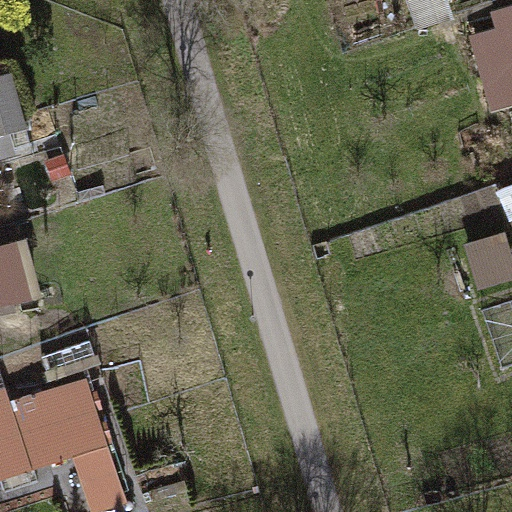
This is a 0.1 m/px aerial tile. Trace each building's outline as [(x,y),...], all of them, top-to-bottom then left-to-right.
[(452,0),(413,0),(424,32),(459,19),(452,0)] [(511,7),(492,13),(497,29),(469,37),(491,110),(511,103),(511,7)] [(0,162),(34,153),(11,73),(0,75),(0,162)] [(479,290),(511,280),(511,259),(505,235),(466,247),(479,290)] [(0,307),(45,294),(29,241),(0,249),(0,307)] [(11,404),(35,472),(74,458),(108,447),(84,379),(11,404)] [(0,483),(35,472),(11,404),(7,391),(0,393),(0,483)] [(106,511),(127,505),(108,447),(74,458),(92,511),(106,511)]
